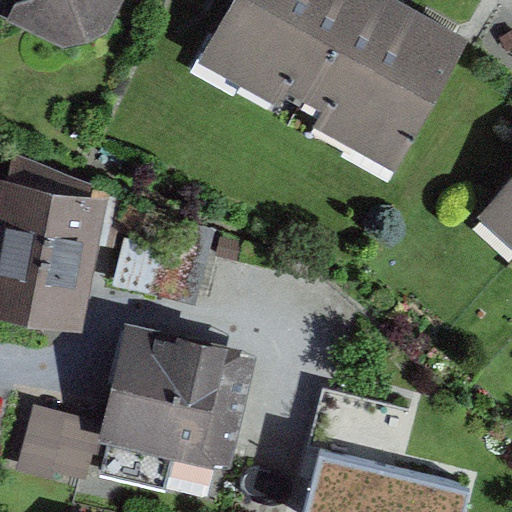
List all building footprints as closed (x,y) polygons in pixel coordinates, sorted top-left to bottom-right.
[(0,0),(0,13),(102,58),(130,0),(0,0)] [(234,0),(202,58),(403,172),(476,44),(397,0),(234,0)] [(111,204),(3,184),(0,201),(0,314),(88,331),(111,204)] [(511,190),(485,219),(511,243),(511,190)] [(258,363),(131,330),(106,427),(101,443),(229,475),(258,363)] [(385,392),(279,369),(257,469),(363,492),(385,392)] [(87,489),(101,443),(106,427),(36,407),(17,469),(87,489)]
